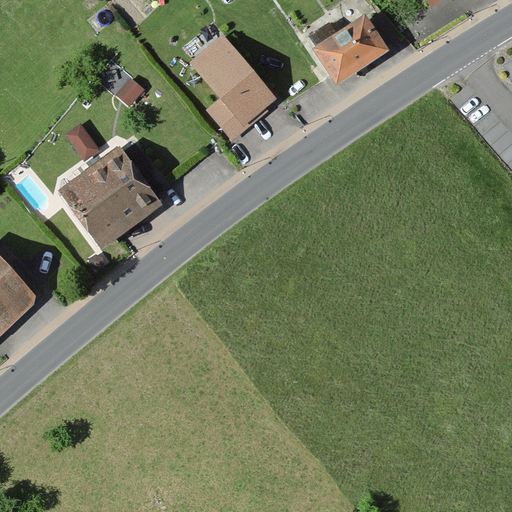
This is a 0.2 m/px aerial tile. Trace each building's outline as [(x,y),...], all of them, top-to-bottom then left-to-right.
[(448,0),(422,0),(430,11),(448,0)] [(384,16),(368,26),(382,49),(398,39),(384,16)] [(366,23),(313,56),(332,85),(384,52),(382,49),(368,26),(366,23)] [(274,104),(225,41),(193,66),(223,103),(212,112),(234,140),(267,113),(265,110),(274,104)] [(130,81),(117,97),(130,107),(143,91),(130,81)] [(82,126),(66,136),(84,163),(99,152),(82,126)] [(136,147),(122,157),(137,179),(151,169),(136,147)] [(119,153),(59,196),(97,249),(116,235),(157,206),(137,179),(122,157),(119,153)] [(96,256),(90,261),(90,268),(98,272),(104,267),(103,259),(96,256)] [(0,326),(32,296),(0,262),(0,326)]
